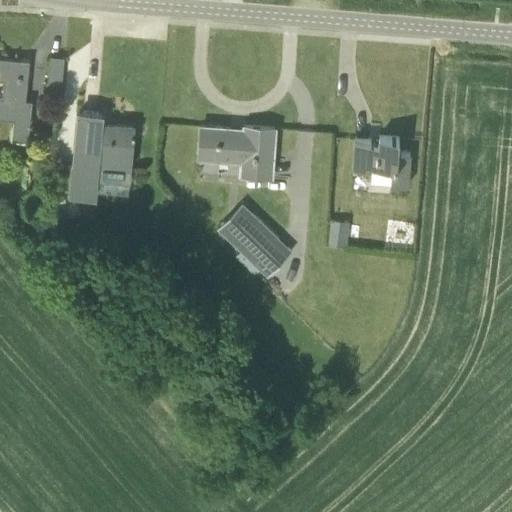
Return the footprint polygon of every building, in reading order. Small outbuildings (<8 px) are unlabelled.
[(50,55),(47,90),(61,91),(65,57),(50,55)] [(0,116),(15,118),(13,138),(28,140),(32,100),(26,99),(29,59),(21,58),(21,60),(0,57),(0,78),(4,79),(3,95),(0,94),(0,116)] [(77,111),(70,194),(97,197),(98,179),(128,181),(132,136),(134,136),(134,132),(132,132),(133,126),(101,123),(102,114),(77,111)] [(201,125),(198,159),(240,162),(239,175),(271,178),(275,127),(245,124),(244,128),(201,125)] [(355,136),(353,169),(369,169),(369,166),(392,167),(391,183),(408,184),(410,151),(398,151),(399,136),(380,134),(379,143),(371,142),(371,138),(355,136)] [(243,205),(218,230),(268,278),(292,252),(243,205)] [(52,211),(50,239),(63,240),(66,212),(52,211)] [(331,221),(328,246),(347,248),(350,223),(331,221)] [(201,287),(185,301),(197,315),(213,301),(201,287)]
